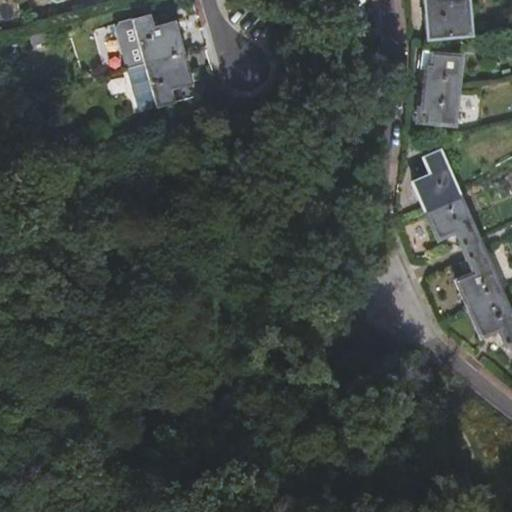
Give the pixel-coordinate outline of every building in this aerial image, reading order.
[(421,0),(425,39),(467,35),(463,0),(421,0)] [(130,20),(142,64),(181,53),(172,22),(151,28),(147,15),(130,20)] [(142,64),(130,20),(118,23),(115,29),(126,69),(142,64)] [(181,53),(142,64),(154,108),(172,103),(168,91),(189,85),(181,53)] [(422,88),(455,92),(458,57),(424,53),(422,66),(424,68),(422,88)] [(138,112),(154,108),(142,64),(126,69),(138,112)] [(452,126),(455,92),(422,88),(420,108),(418,109),(416,122),(452,126)] [(425,211),(458,198),(438,152),(424,158),(430,175),(412,183),(425,211)] [(461,246),(476,240),(458,198),(425,211),(436,239),(455,232),(461,246)] [(481,253),(480,251),(477,242),(476,240),(461,246),(466,257),(467,259),(474,256),(481,253)] [(467,310),(500,295),(481,253),(474,256),(467,259),(473,273),(455,281),(467,310)] [(511,342),(511,323),(500,295),(467,310),(479,337),(498,330),(505,346),(511,342)]
